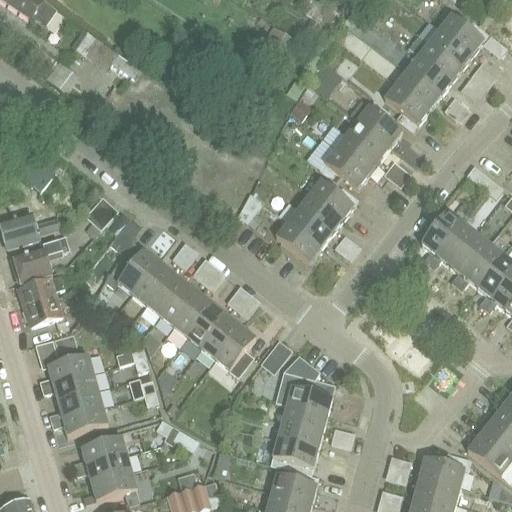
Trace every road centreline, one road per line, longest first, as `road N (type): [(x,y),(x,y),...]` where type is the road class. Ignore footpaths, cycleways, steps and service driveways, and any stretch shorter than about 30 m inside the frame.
road 1 (residential): [(326,332),(14,86)]
road 2 (residential): [(378,436),(425,447),(488,352),(377,265)]
road 3 (residential): [(377,265),(511,108)]
road 4 (residential): [(56,511),(0,322)]
road 5 (residential): [(378,436),(383,388),(373,368),(326,332)]
